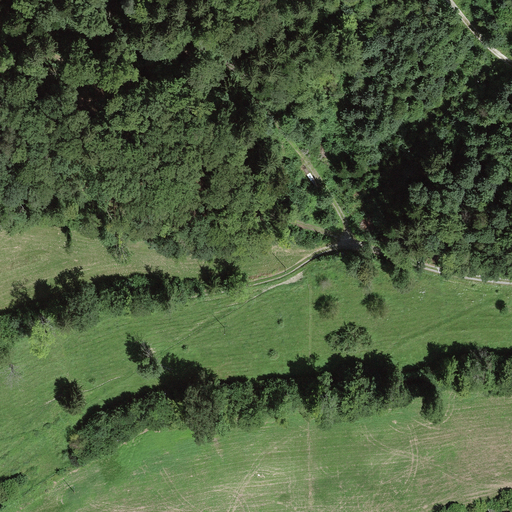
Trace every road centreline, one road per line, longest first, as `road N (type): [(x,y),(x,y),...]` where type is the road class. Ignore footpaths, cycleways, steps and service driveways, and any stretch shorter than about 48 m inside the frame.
road 1 (track): [(0,47),(141,48),(220,61),(275,116),(335,200),(343,239)]
road 2 (track): [(343,239),(445,271),(511,280)]
